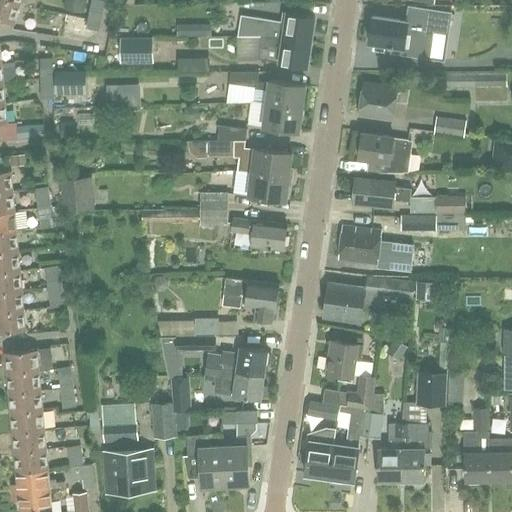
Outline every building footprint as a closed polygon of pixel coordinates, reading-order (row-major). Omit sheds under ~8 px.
[(0,0),(0,18),(15,23),(21,4),(7,0),(0,0)] [(7,0),(21,4),(36,8),(38,0),(7,0)] [(83,13),(85,0),(64,0),(62,8),(83,13)] [(92,0),(91,8),(103,10),(105,1),(101,0),(92,0)] [(261,1),(261,18),(280,18),(280,1),(261,1)] [(408,5),(405,21),(373,16),(369,43),(389,46),(388,47),(393,47),(392,52),(427,57),(431,29),(448,31),(451,11),(408,5)] [(101,20),(103,10),(91,8),(89,17),(101,20)] [(311,41),(315,17),(283,12),(281,24),(267,21),(265,36),(284,37),(311,41)] [(101,20),(89,17),(88,19),(61,13),(56,34),(58,35),(57,37),(71,39),(72,37),(83,40),(88,39),(98,33),(99,30),(101,20)] [(189,25),(189,37),(201,37),(201,24),(189,25)] [(257,58),(307,66),(311,41),(284,37),(265,36),(261,36),(257,58)] [(154,63),(153,38),(121,38),(121,63),(154,63)] [(41,79),(53,79),(53,59),(41,59),(41,79)] [(229,84),(255,87),(256,81),(257,81),(259,71),(231,72),(229,84)] [(442,74),(442,88),(506,86),(506,73),(442,74)] [(59,90),(85,90),(85,74),(59,74),(59,90)] [(53,97),(53,79),(41,79),(42,98),(53,98),(53,97)] [(256,81),(255,87),(253,101),(253,102),(267,104),(302,109),(305,85),(270,80),(270,83),(257,81),(256,81)] [(407,102),(409,89),(399,87),(363,81),(359,113),(394,119),(397,101),(407,102)] [(302,109),(267,104),(253,102),(253,101),(251,101),(248,124),(264,126),(264,128),(299,132),(302,109)] [(6,103),(0,103),(0,139),(17,139),(17,140),(45,138),(44,123),(17,125),(16,123),(7,123),(6,103)] [(464,136),(466,120),(436,116),(434,132),(464,136)] [(217,140),(245,141),(247,128),(220,125),(217,140)] [(389,172),(406,172),(410,138),(394,136),(362,132),(359,158),(390,162),(389,172)] [(244,148),(245,141),(217,140),(188,141),(188,156),(209,156),(235,156),(240,157),(238,170),(253,172),(293,177),(294,168),(291,168),(293,153),(256,148),(256,149),(244,148)] [(0,192),(13,191),(11,171),(9,171),(7,157),(0,157),(0,192)] [(292,187),(293,177),(253,172),(250,196),(286,201),(288,187),(292,187)] [(64,211),(95,209),(92,176),(61,178),(64,211)] [(412,201),(413,187),(396,185),(396,181),(357,177),(355,200),(394,204),(394,199),(412,201)] [(37,198),(50,197),(48,187),(36,189),(37,198)] [(0,212),(15,211),(13,191),(0,192),(0,212)] [(202,192),(202,208),(227,208),(227,192),(202,192)] [(435,212),(465,212),(465,196),(435,196),(435,212)] [(39,208),(51,207),(50,197),(37,198),(39,208)] [(40,218),(52,216),(51,207),(39,208),(40,218)] [(147,222),(171,218),(169,208),(145,212),(147,222)] [(202,208),(201,223),(227,223),(227,208),(202,208)] [(0,232),(17,231),(15,211),(0,212),(0,232)] [(465,212),(435,212),(435,213),(436,213),(436,215),(401,215),(401,231),(465,230),(465,225),(473,225),(473,214),(465,213),(465,212)] [(52,216),(40,218),(41,228),(53,227),(52,216)] [(255,221),(234,218),(232,231),(253,233),(252,246),(284,250),(287,224),(256,220),(255,221)] [(378,264),(382,230),(342,225),(338,259),(378,264)] [(0,252),(18,251),(17,231),(0,232),(0,252)] [(0,272),(20,271),(18,251),(0,252),(0,272)] [(47,278),(60,276),(58,266),(46,268),(47,278)] [(0,292),(22,290),(20,271),(0,272),(0,292)] [(48,288),(61,286),(60,276),(47,278),(48,288)] [(385,278),(370,276),(368,289),(330,283),(325,315),(360,320),(362,311),(381,313),(384,294),(402,297),(401,312),(410,314),(412,299),(413,299),(415,282),(385,277),(385,278)] [(277,309),(280,284),(226,277),(224,294),(242,296),(241,305),(256,307),(255,320),(273,323),(274,309),(277,309)] [(50,297),(62,295),(61,286),(48,288),(50,297)] [(0,312),(24,310),(22,290),(0,292),(0,312)] [(62,295),(50,297),(51,307),(63,306),(62,295)] [(24,310),(0,312),(0,332),(25,330),(24,310)] [(218,318),(195,318),(195,319),(195,335),(219,334),(218,321),(218,318)] [(178,337),(160,337),(168,377),(183,377),(182,350),(178,350),(178,337)] [(178,337),(178,350),(182,350),(216,349),(216,337),(178,337)] [(361,363),(361,360),(363,345),(358,344),(330,340),(326,372),(339,374),(338,379),(351,381),(352,375),(354,375),(354,374),(356,362),(361,363)] [(207,365),(265,374),(269,349),(241,345),(239,358),(234,357),(235,353),(223,351),(222,355),(208,353),(206,365),(207,365)] [(8,372),(39,370),(37,349),(6,352),(8,372)] [(233,394),(261,399),(265,374),(207,365),(205,376),(219,378),(217,391),(233,394)] [(60,378),(72,377),(70,366),(58,368),(60,378)] [(468,368),(467,389),(478,389),(478,368),(468,368)] [(10,392),(41,389),(39,370),(8,372),(10,392)] [(416,402),(416,404),(421,404),(427,404),(444,405),(446,373),(446,372),(439,372),(418,371),(416,402)] [(349,392),(346,405),(364,408),(371,410),(373,393),(375,378),(371,377),(359,376),(357,392),(349,391),(349,392)] [(61,388),(73,386),(72,377),(60,378),(61,388)] [(190,377),(173,378),(174,395),(191,394),(190,377)] [(62,397),(74,396),(73,386),(61,388),(62,397)] [(12,412),(43,409),(41,389),(10,392),(12,412)] [(371,410),(369,437),(381,438),(384,414),(383,393),(373,393),(371,410)] [(74,396),(62,397),(63,408),(75,406),(74,396)] [(104,442),(138,440),(135,403),(101,404),(104,442)] [(153,438),(177,436),(174,403),(152,403),(153,438)] [(325,403),(323,417),(337,420),(340,406),(325,403)] [(99,405),(90,405),(91,433),(100,432),(99,405)] [(491,479),(491,451),(491,438),(489,438),(488,407),(473,407),(473,431),(464,431),(464,452),(466,452),(466,479),(491,479)] [(335,444),(330,477),(332,477),(332,479),(334,481),(342,482),(344,481),(344,478),(355,480),(359,448),(360,436),(369,437),(371,410),(364,408),(361,430),(350,429),(348,446),(347,446),(335,444)] [(14,431),(45,428),(43,409),(12,412),(14,431)] [(237,423),(258,423),(258,410),(237,410),(237,423)] [(378,447),(378,481),(404,480),(403,473),(400,474),(400,468),(403,468),(402,447),(402,423),(389,423),(390,447),(378,447)] [(400,468),(400,474),(403,473),(404,480),(424,480),(424,447),(429,447),(429,423),(427,423),(402,423),(402,447),(403,468),(400,468)] [(15,451),(47,448),(45,428),(14,431),(15,451)] [(309,442),(305,473),(330,477),(335,444),(337,429),(327,428),(308,434),(307,442),(309,442)] [(226,485),(224,445),(210,445),(209,433),(187,434),(188,455),(200,454),(202,486),(226,485)] [(224,445),(226,485),(250,483),(248,445),(252,445),(252,435),(238,435),(238,444),(224,445)] [(491,451),(491,479),(511,478),(511,437),(491,438),(491,451)] [(69,457),(81,455),(80,446),(68,447),(69,457)] [(108,491),(155,488),(153,447),(105,450),(108,491)] [(17,471),(48,468),(47,448),(15,451),(17,471)] [(70,466),(82,465),(81,455),(69,457),(70,466)] [(82,466),(82,465),(70,466),(72,481),(82,479),(84,487),(94,486),(93,467),(82,466)] [(13,492),(66,487),(66,481),(56,482),(56,479),(49,480),(48,468),(17,471),(18,483),(13,484),(13,492)] [(66,487),(13,492),(14,500),(20,499),(21,511),(30,511),(29,511),(52,511),(51,498),(67,497),(66,487)] [(88,511),(87,492),(72,494),(75,511),(66,511),(88,511)]
